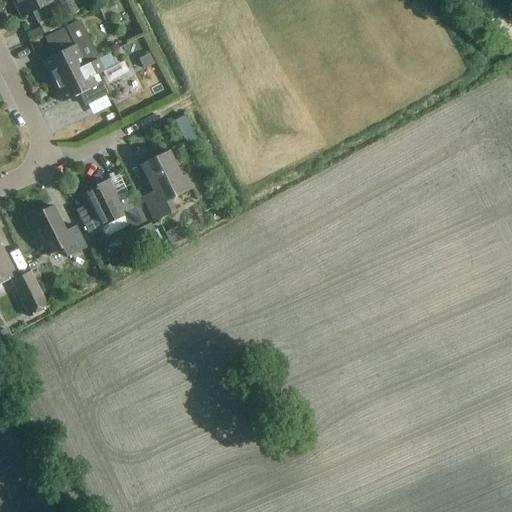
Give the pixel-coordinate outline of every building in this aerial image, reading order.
[(52,0),(11,0),(21,19),(32,13),(38,24),(63,11),(57,0),(56,0),(53,1),(52,0)] [(78,8),(80,13),(89,9),(86,4),(78,8)] [(63,11),(38,24),(43,35),(69,22),(67,19),(63,11)] [(52,83),(84,65),(98,58),(79,20),(43,37),(52,56),(42,62),(52,83)] [(90,76),(84,65),(52,83),(62,103),(78,95),(84,107),(109,95),(98,73),(90,76)] [(168,152),(139,166),(152,193),(142,198),(154,222),(174,212),(169,201),(192,190),(184,176),(181,177),(168,152)] [(141,224),(125,193),(114,198),(107,182),(83,194),(88,205),(75,211),(86,234),(99,227),(100,228),(101,227),(104,234),(107,235),(127,225),(129,229),(141,224)] [(52,207),(27,219),(46,256),(61,249),(66,258),(86,248),(75,227),(65,232),(52,207)] [(2,255),(0,250),(0,284),(13,278),(11,274),(13,273),(4,255),(2,255)] [(47,308),(29,272),(9,282),(26,318),(47,308)]
